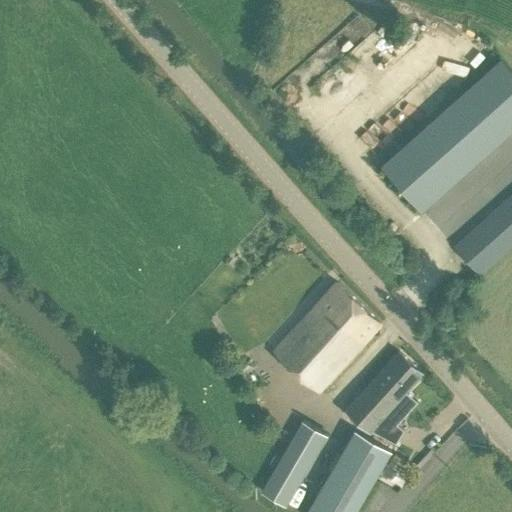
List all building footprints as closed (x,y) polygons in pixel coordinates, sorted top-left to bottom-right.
[(359,28),(358,33),(369,37),(373,23),(354,16),(351,26),(359,28)] [(511,69),(502,58),(382,165),(422,210),(511,130),(511,69)] [(511,193),(454,245),(480,274),(511,245),(511,193)] [(275,350),(319,390),(381,321),(338,281),(275,350)] [(346,409),(371,431),(372,430),(396,443),(404,429),(386,414),(423,372),(400,351),(346,409)] [(302,417),(264,489),(291,503),(329,431),(302,417)] [(307,511),(355,511),(391,450),(356,430),(307,511)] [(390,463),(398,467),(403,457),(395,453),(390,463)]
